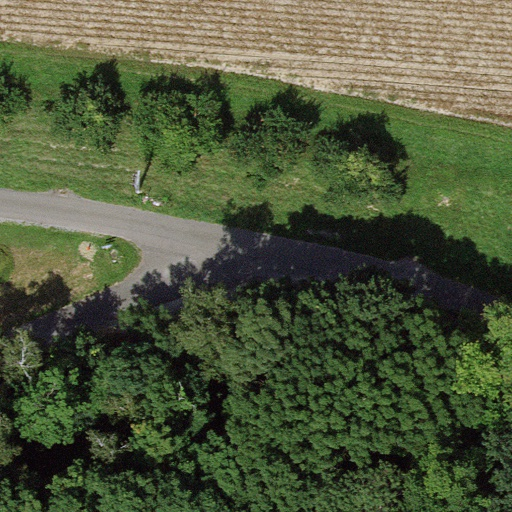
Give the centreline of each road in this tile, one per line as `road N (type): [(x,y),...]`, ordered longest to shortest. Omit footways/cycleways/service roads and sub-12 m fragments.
road 1 (unclassified): [(511,322),(440,293),(236,248),(0,355)]
road 2 (track): [(0,204),(236,248)]
